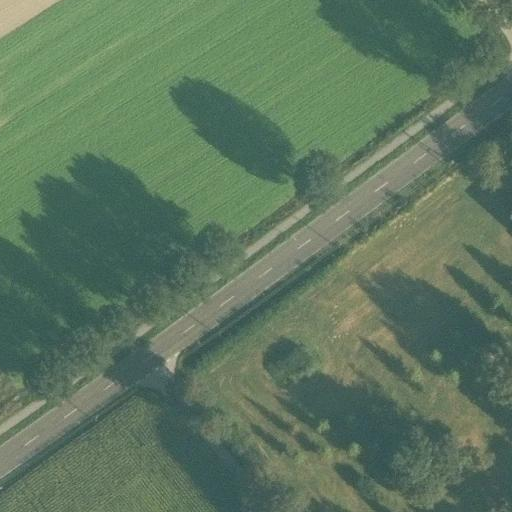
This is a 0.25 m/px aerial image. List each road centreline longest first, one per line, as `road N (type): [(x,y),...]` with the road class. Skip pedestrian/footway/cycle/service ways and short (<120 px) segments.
road 1 (tertiary): [(0,463),(511,91)]
road 2 (track): [(267,511),(143,362)]
